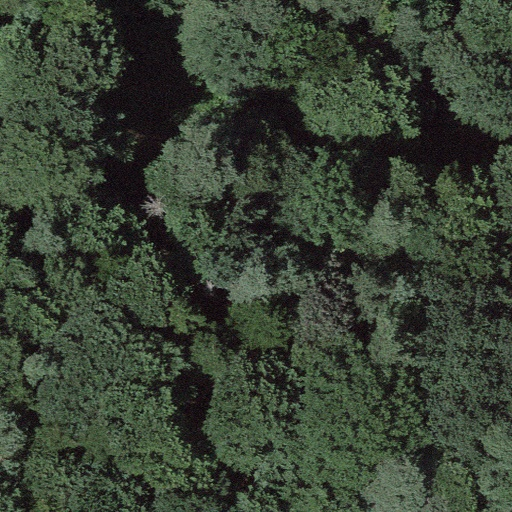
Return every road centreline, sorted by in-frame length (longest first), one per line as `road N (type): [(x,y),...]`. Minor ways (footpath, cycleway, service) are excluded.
road 1 (track): [(98,0),(140,80),(292,136),(511,121)]
road 2 (track): [(218,511),(511,362)]
